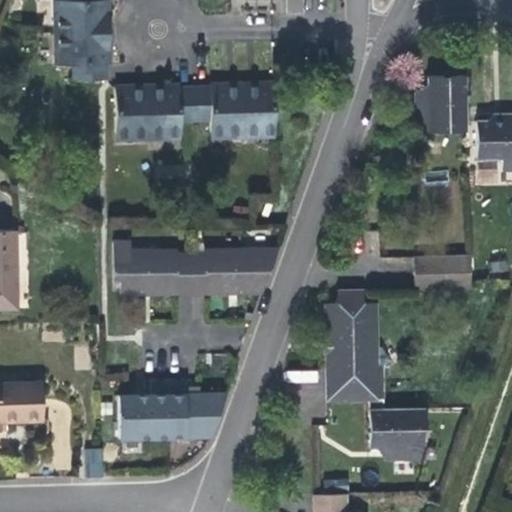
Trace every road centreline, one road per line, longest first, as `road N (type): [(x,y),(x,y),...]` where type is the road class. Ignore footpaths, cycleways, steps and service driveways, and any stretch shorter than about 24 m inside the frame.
road 1 (residential): [(216,488),(376,26)]
road 2 (unclassified): [(0,503),(216,488)]
road 3 (track): [(454,511),(511,333)]
